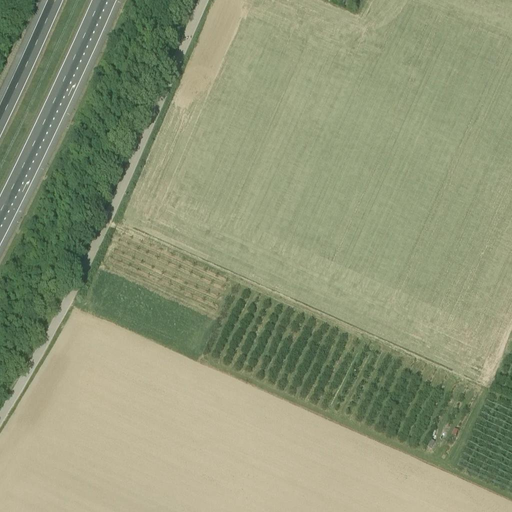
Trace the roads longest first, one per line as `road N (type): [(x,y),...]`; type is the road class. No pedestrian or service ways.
road 1 (motorway): [(0,210),(100,0)]
road 2 (motorway): [(54,0),(0,118)]
